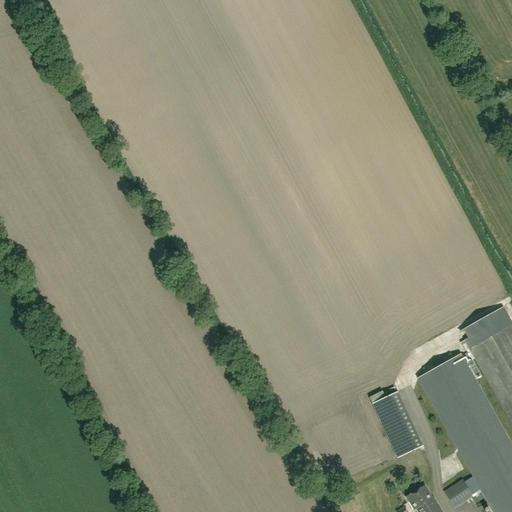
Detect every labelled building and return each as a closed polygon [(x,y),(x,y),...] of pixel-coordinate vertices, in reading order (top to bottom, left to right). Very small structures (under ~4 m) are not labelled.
[(460,331),(511,423),(511,322),(503,307),(460,331)] [(418,378),(492,511),(511,511),(511,446),(461,355),(418,378)] [(398,458),(423,446),(398,392),(372,403),(398,458)] [(454,508),(474,496),(463,480),(444,492),(454,508)] [(433,498),(425,486),(406,498),(414,510),(416,509),(418,511),(442,511),(434,498),(433,498)]
